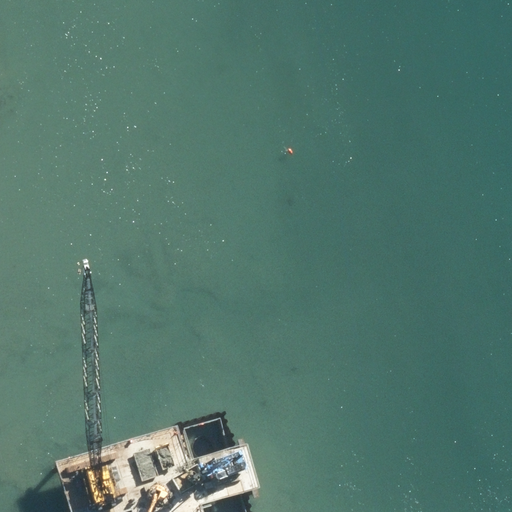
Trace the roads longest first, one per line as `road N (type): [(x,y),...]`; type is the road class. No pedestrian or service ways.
road 1 (trunk): [(0,509),(511,362)]
road 2 (trunk): [(511,409),(157,511)]
